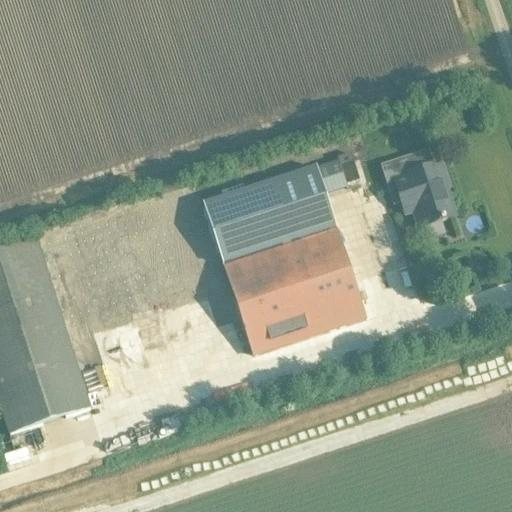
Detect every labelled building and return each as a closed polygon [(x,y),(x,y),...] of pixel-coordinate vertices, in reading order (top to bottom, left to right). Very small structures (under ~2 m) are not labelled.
[(403,150),(403,136),(389,135),(388,150),(403,150)] [(224,265),(335,228),(324,196),(347,188),(339,163),(316,170),(315,169),(204,205),(224,265)] [(419,228),(454,217),(444,183),(447,182),(442,165),(403,177),(406,187),(399,190),(407,215),(414,212),(419,228)] [(226,285),(195,189),(39,240),(70,336),(226,285)] [(335,228),(224,265),(254,356),(365,320),(335,228)] [(0,403),(11,439),(92,413),(36,241),(0,252),(0,403)]
